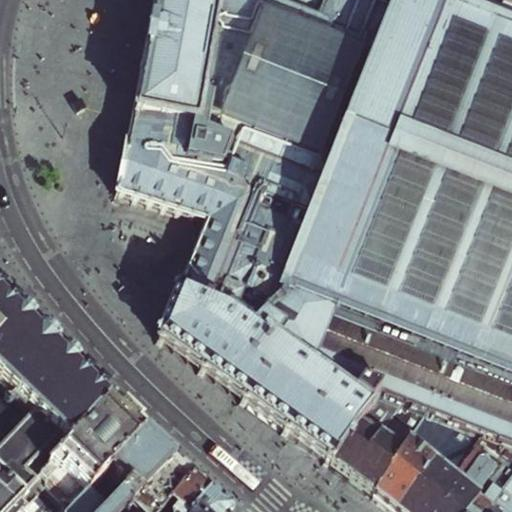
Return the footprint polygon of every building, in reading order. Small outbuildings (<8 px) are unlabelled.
[(379,402),(422,419),(454,431),(479,441),(511,454),(511,0),(150,0),(147,20),(145,32),(142,47),(139,62),(137,76),(131,104),(129,118),(128,120),(122,150),(113,199),(175,219),(190,223),(196,226),(201,227),(174,293),(169,305),(167,311),(162,324),(160,328),(153,344),(254,418),(281,437),(328,472),(368,417),(379,402)] [(0,511),(11,511),(19,504),(17,502),(36,483),(55,464),(107,409),(55,359),(31,336),(20,325),(6,311),(0,305),(0,511)] [(422,419),(379,402),(368,417),(328,472),(366,500),(370,502),(422,419)] [(73,511),(141,442),(134,436),(115,417),(107,409),(55,464),(36,483),(17,502),(19,504),(11,511),(73,511)] [(422,419),(370,502),(382,511),(419,511),(426,504),(430,507),(449,481),(452,483),(463,465),(440,449),(454,431),(422,419)] [(511,511),(511,454),(479,441),(463,465),(452,483),(449,481),(430,507),(426,504),(419,511),(511,511)] [(128,511),(169,470),(162,463),(149,450),(141,442),(73,511),(128,511)] [(167,511),(188,489),(184,484),(173,474),(169,470),(128,511),(167,511)] [(197,511),(204,504),(198,498),(188,489),(167,511),(197,511)]
